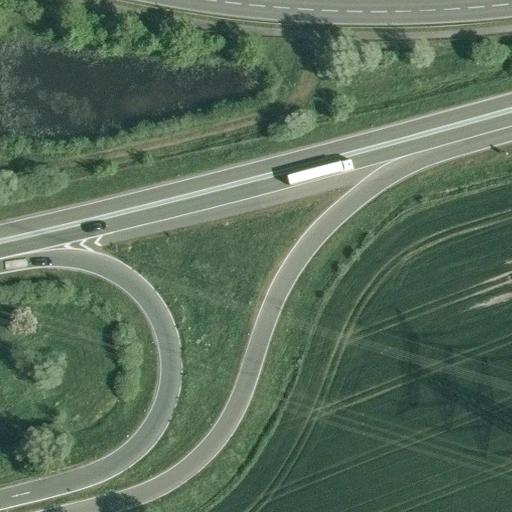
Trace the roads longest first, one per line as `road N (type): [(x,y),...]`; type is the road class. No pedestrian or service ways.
road 1 (trunk): [(77,511),(165,483),(212,445),(235,407),(278,287),(326,222),(391,172),(511,123)]
road 2 (trunk): [(0,242),(511,113)]
road 3 (trunk): [(0,266),(72,262),(111,273),(153,311),(170,356),(159,416),(124,459),(0,501)]
road 4 (secondary): [(201,0),(344,12),(511,5)]
